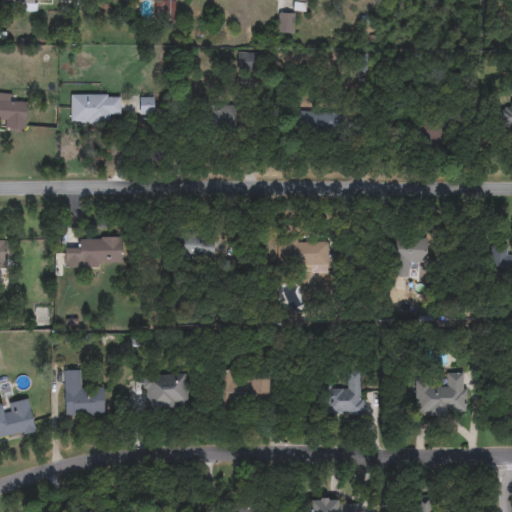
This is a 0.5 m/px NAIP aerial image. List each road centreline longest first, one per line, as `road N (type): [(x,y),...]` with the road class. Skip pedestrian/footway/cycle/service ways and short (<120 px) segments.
road 1 (residential): [(0,493),(56,472),(145,455),(511,449)]
road 2 (tertiary): [(0,191),(511,190)]
